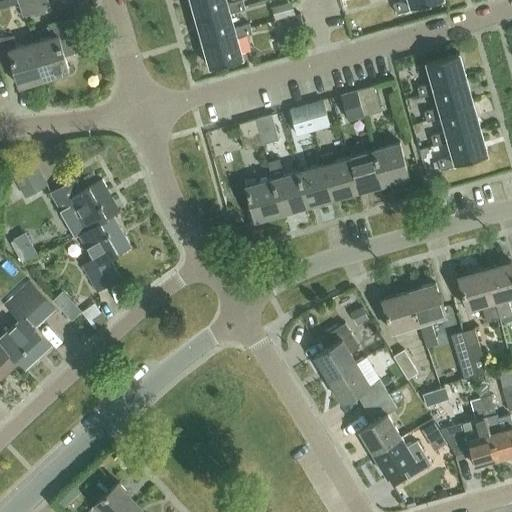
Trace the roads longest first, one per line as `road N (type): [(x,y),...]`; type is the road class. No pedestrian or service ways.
road 1 (residential): [(141,108),(511,9)]
road 2 (tertiary): [(11,511),(239,312)]
road 3 (tertiary): [(239,312),(274,283),(330,259),(511,209)]
road 4 (residential): [(0,440),(205,262)]
road 5 (unclassified): [(359,511),(239,312)]
road 6 (unclassified): [(205,262),(166,195),(141,108)]
road 7 (residential): [(141,108),(0,128)]
